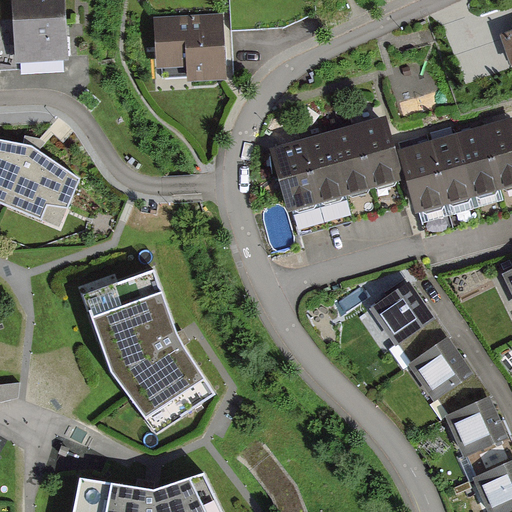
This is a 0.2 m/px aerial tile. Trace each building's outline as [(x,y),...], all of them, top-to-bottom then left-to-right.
[(62,0),(15,0),(19,57),(65,55),(62,0)] [(218,19),(158,22),(160,64),(190,63),(191,79),(221,77),(218,19)] [(511,61),(511,31),(503,35),(511,62),(511,61)] [(373,184),(400,177),(385,121),(357,129),(373,184)] [(500,186),(511,182),(511,126),(511,123),(484,130),(500,186)] [(345,192),(373,184),(357,129),(330,136),(345,192)] [(473,193),(500,186),(484,130),(457,138),(473,193)] [(318,200),(345,192),(330,136),(302,144),(318,200)] [(0,138),(0,205),(62,231),(83,179),(32,145),(0,138)] [(446,201),(473,193),(457,138),(430,145),(446,201)] [(290,207),(318,200),(302,144),(275,152),(290,207)] [(418,208),(446,201),(430,145),(403,153),(418,208)] [(154,271),(86,296),(112,371),(156,434),(215,394),(178,333),(154,271)] [(408,285),(374,310),(396,341),(431,316),(408,285)] [(449,341),(413,366),(435,397),(471,372),(449,341)] [(489,404),(451,420),(465,454),(504,438),(489,404)] [(511,465),(478,481),(493,511),(501,511),(511,507),(511,465)] [(79,479),(72,511),(222,511),(203,473),(153,490),(79,479)]
